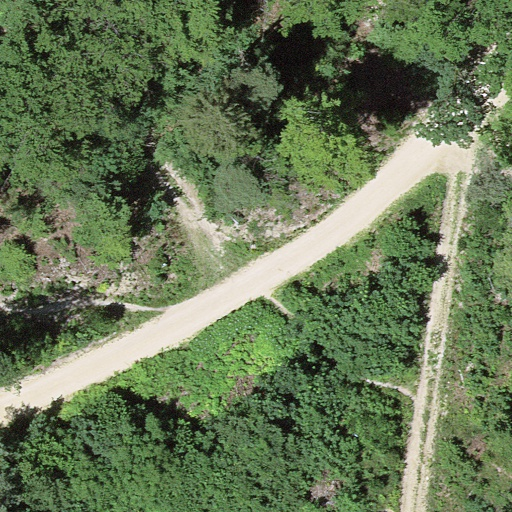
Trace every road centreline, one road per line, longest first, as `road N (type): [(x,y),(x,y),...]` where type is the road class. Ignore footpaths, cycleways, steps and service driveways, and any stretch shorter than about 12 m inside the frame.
road 1 (track): [(428,393),(451,139)]
road 2 (track): [(269,283),(451,139)]
road 3 (track): [(0,411),(209,311)]
